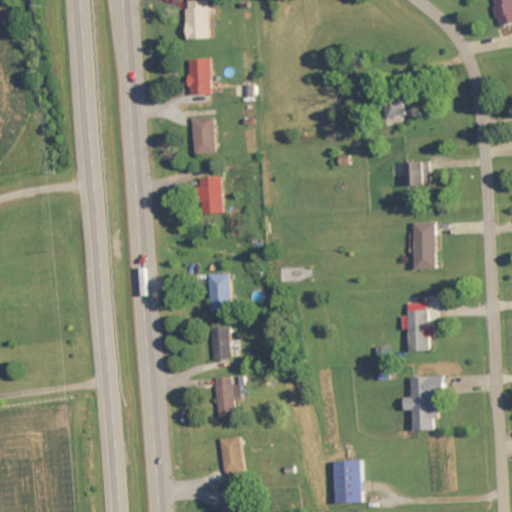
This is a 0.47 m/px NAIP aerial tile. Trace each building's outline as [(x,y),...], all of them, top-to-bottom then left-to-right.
[(511,0),(500,0),(508,28),(511,27),(511,0)] [(194,41),(216,40),(214,1),(192,2),(194,41)] [(197,97),(218,96),(217,61),(196,62),(197,97)] [(415,117),(412,101),(394,104),(397,120),(415,117)] [(223,155),(222,119),(201,119),(201,156),(223,155)] [(412,164),(412,188),(436,187),(436,164),(412,164)] [(208,216),(229,215),(228,179),(207,179),(208,216)] [(443,223),(421,224),(422,271),(445,271),(443,223)] [(237,312),(235,275),(213,276),(215,313),(237,312)] [(415,353),(436,352),(434,304),(413,305),(415,353)] [(220,361),(238,359),(234,328),(215,331),(220,361)] [(417,379),(418,399),(412,399),(412,413),(419,412),(420,433),(441,432),(440,420),(446,420),(445,397),(451,397),(451,377),(417,379)] [(239,387),(239,379),(223,379),(224,418),(243,418),(243,403),(249,403),(249,386),(239,387)] [(228,441),(233,476),(253,473),(249,438),(228,441)] [(343,505),(370,505),(369,463),(342,463),(343,505)] [(228,500),(228,511),(251,511),(251,499),(228,500)]
